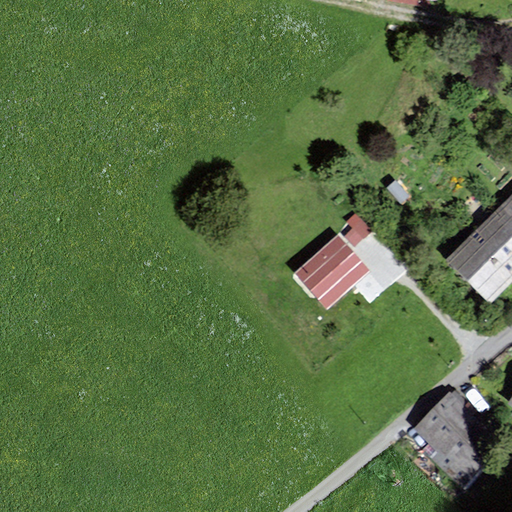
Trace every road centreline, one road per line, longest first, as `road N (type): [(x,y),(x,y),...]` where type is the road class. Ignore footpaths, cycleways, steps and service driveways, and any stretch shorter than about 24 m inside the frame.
road 1 (unclassified): [(511,330),(297,511)]
road 2 (track): [(346,0),(462,27),(511,25)]
